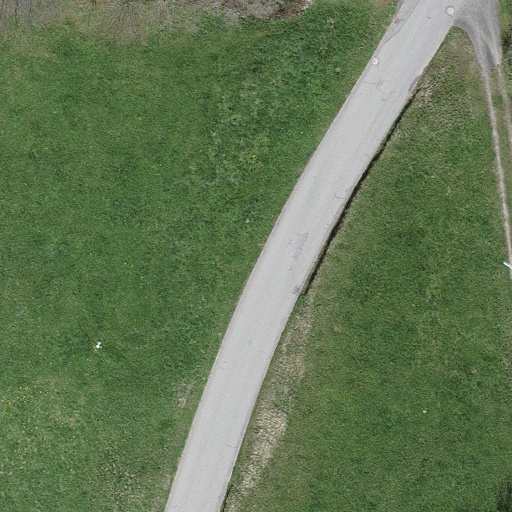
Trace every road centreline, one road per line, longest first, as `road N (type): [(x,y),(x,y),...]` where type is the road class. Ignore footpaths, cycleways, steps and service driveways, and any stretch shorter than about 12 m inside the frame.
road 1 (unclassified): [(194,511),(237,369),(322,181),(440,0)]
road 2 (track): [(483,0),(511,237)]
